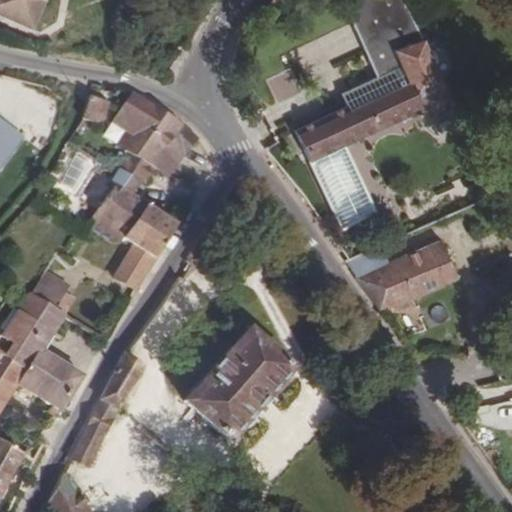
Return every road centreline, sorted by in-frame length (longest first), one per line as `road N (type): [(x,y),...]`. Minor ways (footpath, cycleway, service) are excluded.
road 1 (tertiary): [(501,511),(242,158)]
road 2 (residential): [(30,511),(112,351),(242,158)]
road 3 (residential): [(0,53),(191,101)]
